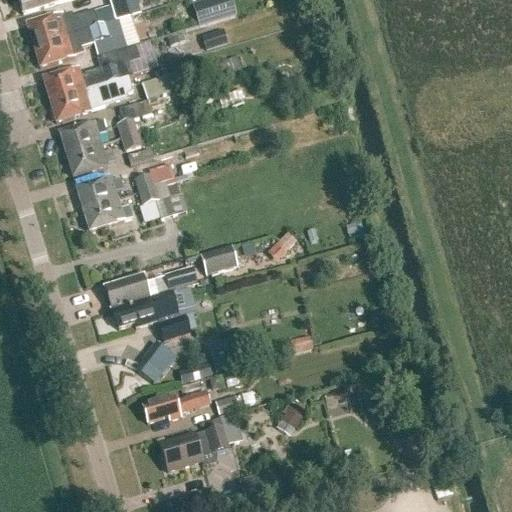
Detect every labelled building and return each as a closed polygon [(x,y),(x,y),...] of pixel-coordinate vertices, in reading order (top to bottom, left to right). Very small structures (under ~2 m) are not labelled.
[(17,0),(22,17),(78,0),(17,0)] [(93,17),(96,31),(127,22),(140,18),(134,0),(107,0),(111,12),(93,17)] [(222,0),(218,0),(200,6),(207,27),(229,20),(225,7),(222,0)] [(26,28),(32,49),(96,31),(93,17),(72,23),(70,18),(62,20),(61,18),(26,28)] [(92,48),(95,60),(135,49),(127,22),(96,31),(32,49),(38,72),(74,61),(74,60),(81,58),(79,52),(92,48)] [(202,41),(206,55),(228,48),(224,35),(202,41)] [(179,47),(179,46),(185,44),(183,37),(177,39),(167,42),(169,50),(179,47)] [(311,52),(322,52),(323,40),(311,40),(311,52)] [(42,82),(49,104),(128,81),(158,72),(150,46),(136,50),(135,49),(95,60),(99,72),(79,78),(77,72),(42,82)] [(128,81),(49,104),(55,126),(90,116),(89,115),(128,103),(126,97),(132,96),(128,81)] [(181,93),(177,81),(166,84),(144,91),(148,104),(181,93)] [(151,118),(147,104),(119,112),(123,126),(115,129),(120,143),(135,138),(131,124),(151,118)] [(57,137),(64,159),(100,148),(97,138),(106,136),(102,123),(57,137)] [(144,135),(135,138),(120,143),(123,154),(148,147),(144,135)] [(100,148),(64,159),(67,168),(70,181),(107,169),(106,167),(115,165),(111,153),(103,156),(100,148)] [(126,159),(129,169),(152,163),(148,152),(126,159)] [(150,178),(133,183),(137,197),(176,186),(171,172),(150,178)] [(74,191),(81,213),(117,203),(115,195),(123,193),(120,181),(111,184),(110,180),(74,191)] [(176,186),(137,197),(141,211),(155,207),(160,224),(186,215),(176,186)] [(117,203),(81,213),(87,235),(131,222),(127,211),(120,213),(117,203)] [(355,227),(345,229),(347,238),(357,236),(355,227)] [(288,237),(276,250),(285,259),(297,246),(288,237)] [(231,251),(200,259),(206,279),(237,270),(231,251)] [(193,275),(183,278),(145,290),(142,280),(104,292),(110,312),(196,287),(193,275)] [(170,300),(112,317),(117,334),(133,329),(134,334),(156,327),(162,347),(188,339),(183,323),(177,324),(170,300)] [(394,313),(381,316),(381,318),(384,328),(384,331),(397,328),(394,313)] [(290,345),(293,357),(312,352),(309,340),(290,345)] [(140,365),(162,379),(175,361),(153,346),(140,365)] [(236,347),(211,355),(217,378),(244,371),(236,347)] [(178,376),(182,389),(211,381),(207,367),(178,376)] [(335,404),(346,401),(344,394),(333,396),(335,404)] [(206,396),(192,400),(174,405),(173,401),(141,411),(146,428),(166,422),(167,425),(179,422),(178,418),(210,408),(206,396)] [(234,400),(214,405),(218,419),(238,413),(234,400)] [(291,407),(280,425),(294,434),(305,416),(291,407)] [(209,425),(212,434),(158,449),(166,475),(199,466),(197,456),(207,453),(209,458),(229,452),(228,449),(242,445),(237,428),(239,428),(236,417),(209,425)] [(263,477),(239,484),(245,506),(269,499),(263,477)]
